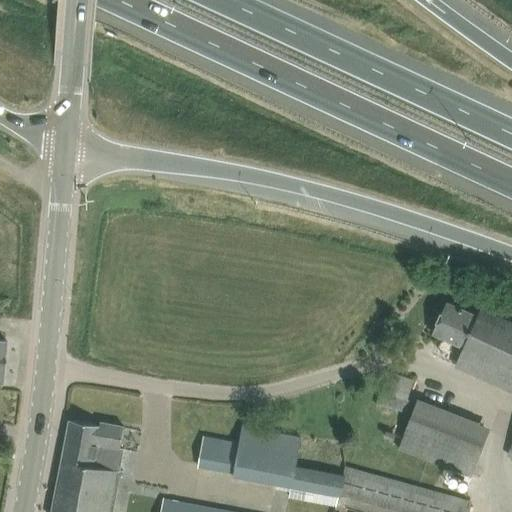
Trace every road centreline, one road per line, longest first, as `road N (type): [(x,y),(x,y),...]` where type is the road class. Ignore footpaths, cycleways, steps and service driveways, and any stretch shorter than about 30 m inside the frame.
road 1 (motorway): [(65,145),(286,183),(511,256)]
road 2 (motorway): [(111,0),(511,182)]
road 3 (tertiary): [(27,511),(65,145)]
road 4 (motorway): [(511,135),(218,0)]
road 5 (secondary): [(65,145),(79,0)]
